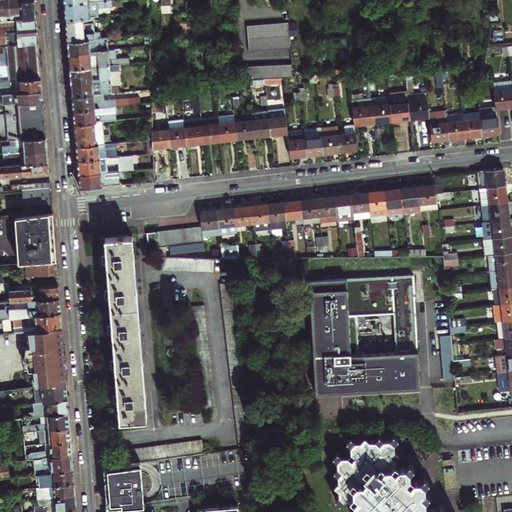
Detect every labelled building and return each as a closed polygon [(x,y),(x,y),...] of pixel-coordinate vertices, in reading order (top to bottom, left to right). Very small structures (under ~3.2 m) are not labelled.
[(0,0),(0,22),(12,21),(10,0),(0,0)] [(25,20),(23,1),(22,0),(10,0),(12,21),(25,20)] [(65,14),(66,19),(95,17),(99,16),(98,9),(112,8),(112,6),(124,5),(123,0),(112,0),(111,0),(64,4),(65,14)] [(218,0),(211,0),(212,9),(219,9),(218,0)] [(25,20),(36,19),(35,10),(35,1),(23,1),(25,20)] [(67,42),(97,40),(97,35),(94,35),(93,20),(96,20),(95,17),(66,19),(66,31),(67,42)] [(0,47),(38,44),(37,33),(36,19),(25,20),(12,21),(0,22),(0,47)] [(291,51),(289,25),(247,27),(249,53),(291,51)] [(68,55),(109,51),(109,50),(108,45),(116,44),(116,38),(97,40),(67,42),(68,49),(68,55)] [(38,44),(0,47),(0,81),(41,79),(40,66),(38,44)] [(69,63),(70,69),(120,66),(130,65),(130,59),(109,60),(109,51),(68,55),(69,63)] [(392,64),(393,71),(401,71),(401,63),(392,64)] [(388,64),(377,65),(377,75),(388,75),(388,64)] [(248,81),(265,80),(282,79),(293,79),(292,65),(239,68),(240,81),(248,81)] [(120,66),(70,69),(70,77),(71,84),(121,81),(120,66)] [(474,73),(458,75),(458,81),(469,79),(470,82),(476,82),(474,73)] [(0,88),(0,94),(42,91),(42,85),(41,79),(0,81),(0,85),(0,88)] [(496,107),(497,109),(508,108),(511,107),(511,79),(511,80),(492,82),(496,107)] [(71,91),(72,96),(104,94),(120,93),(120,86),(122,86),(121,81),(71,84),(71,91)] [(0,104),(5,104),(43,101),(43,96),(42,91),(0,94),(0,104)] [(409,102),(411,119),(420,118),(429,117),(426,93),(408,94),(409,102)] [(73,110),(116,107),(141,105),(140,98),(104,101),(104,94),(72,96),(73,105),(73,110)] [(389,97),(371,99),(374,123),(383,122),(392,121),(390,104),(389,97)] [(371,99),(352,101),(355,126),(367,124),(374,123),(371,99)] [(16,139),(46,137),(45,119),(43,101),(5,104),(8,140),(16,139)] [(401,120),(411,119),(409,102),(390,104),(392,121),(401,120)] [(166,103),(166,109),(168,117),(174,117),(172,103),(166,103)] [(74,118),(74,125),(103,122),(118,120),(116,107),(73,110),(74,118)] [(269,118),(271,135),(276,135),(288,134),(285,107),(268,109),(269,118)] [(480,119),(482,136),(490,135),(500,134),(497,109),(496,107),(479,109),(480,119)] [(233,140),(238,139),(236,122),(235,113),(218,115),(221,141),(233,140)] [(221,141),(218,115),(201,117),(204,143),(209,143),(221,141)] [(185,119),(188,145),(198,144),(204,143),(201,117),(185,119)] [(265,136),(271,135),(269,118),(253,120),(255,137),(265,136)] [(168,124),(169,130),(171,147),(176,146),(188,145),(185,119),(168,121),(168,124)] [(480,119),(464,121),(466,138),(474,137),(482,136),(480,119)] [(236,122),(238,139),(244,139),(255,137),(253,120),(236,122)] [(464,121),(447,123),(449,140),(458,139),(466,138),(464,121)] [(103,122),(74,125),(75,137),(76,147),(113,144),(112,140),(105,141),(103,122)] [(441,141),(449,140),(447,123),(430,124),(432,142),(441,141)] [(333,153),(341,152),(339,135),(338,125),(321,127),(324,154),(333,153)] [(303,132),(304,139),(306,156),(316,155),(324,154),(321,127),(303,129),(303,132)] [(154,140),(154,149),(167,148),(171,147),(169,130),(161,131),(154,131),(154,134),(154,140)] [(304,139),(303,132),(288,134),(289,141),(304,139)] [(356,133),(339,135),(341,152),(350,151),(358,150),(356,133)] [(3,146),(4,153),(47,150),(47,144),(46,137),(16,139),(17,145),(3,146)] [(306,156),(304,139),(289,141),(290,151),(291,158),(298,157),(306,156)] [(113,144),(76,147),(77,155),(77,161),(122,157),(121,153),(119,153),(118,143),(113,144)] [(22,164),(32,163),(48,162),(48,157),(47,150),(4,153),(5,166),(13,165),(22,164)] [(122,157),(77,161),(78,168),(79,174),(105,172),(107,172),(106,164),(120,162),(120,159),(122,159),(122,157)] [(32,163),(33,175),(49,174),(49,168),(48,162),(32,163)] [(32,163),(22,164),(23,176),(33,175),(32,163)] [(23,176),(22,164),(13,165),(14,176),(23,176)] [(2,166),(3,177),(14,176),(13,165),(5,166),(2,166)] [(150,168),(146,169),(147,183),(155,183),(155,182),(155,168),(150,168)] [(504,168),(487,170),(489,188),(506,186),(505,178),(504,168)] [(79,182),(80,189),(118,186),(118,181),(114,181),(113,179),(105,180),(105,172),(79,174),(79,182)] [(438,208),(437,200),(436,194),(435,185),(428,186),(419,187),(421,210),(438,208)] [(489,188),(481,189),(483,205),(508,202),(507,194),(506,186),(489,188)] [(402,189),(404,212),(421,210),(419,187),(410,188),(402,189)] [(51,188),(35,189),(28,189),(30,205),(52,203),(51,196),(51,188)] [(385,191),(387,208),(388,214),(404,212),(402,189),(394,190),(385,191)] [(371,209),(387,208),(385,191),(377,192),(369,193),(371,209)] [(351,195),(354,219),(372,217),(371,209),(369,193),(360,194),(351,195)] [(338,220),(354,219),(351,195),(344,196),(335,197),(338,220)] [(326,198),(318,199),(320,215),(321,222),(338,220),(335,197),(326,198)] [(302,201),(305,224),(312,223),(312,216),(320,215),(318,199),(309,200),(302,201)] [(293,201),(285,202),(287,219),(295,218),(296,225),(305,224),(302,201),(293,201)] [(287,219),(285,202),(276,203),(268,204),(270,221),(287,219)] [(509,210),(508,202),(483,205),(485,222),(510,219),(509,210)] [(52,203),(30,205),(31,214),(53,212),(52,208),(52,203)] [(260,205),(251,206),(253,223),(254,231),(271,229),(270,221),(268,204),(260,205)] [(234,208),(236,225),(253,223),(251,206),(243,207),(234,208)] [(226,209),(218,210),(221,233),(237,231),(236,225),(234,208),(226,209)] [(221,233),(218,210),(209,211),(201,212),(202,227),(203,236),(221,234),(221,233)] [(19,263),(57,260),(55,241),(53,212),(31,214),(15,216),(19,263)] [(484,222),(486,239),(495,237),(511,236),(511,229),(510,219),(485,222),(484,222)] [(172,230),(165,231),(158,232),(159,242),(160,248),(167,247),(168,247),(174,246),(181,245),(183,245),(189,244),(197,243),(204,243),(203,236),(202,227),(195,228),(187,228),(180,229),(172,230)] [(159,242),(158,232),(148,233),(149,243),(159,242)] [(106,264),(107,278),(131,276),(130,262),(133,262),(133,253),(130,254),(128,236),(122,237),(122,235),(118,235),(118,237),(104,238),(105,255),(101,256),(101,261),(102,265),(106,264)] [(495,237),(486,239),(487,255),(489,255),(497,254),(511,252),(511,237),(511,236),(495,237)] [(296,240),(290,241),(292,258),(298,258),(296,240)] [(222,246),(223,249),(224,258),(224,259),(232,259),(241,259),(239,244),(222,246)] [(263,253),(261,244),(256,245),(257,259),(275,258),(274,252),(263,253)] [(442,251),(443,255),(443,260),(459,258),(459,252),(450,253),(450,250),(442,251)] [(511,252),(497,254),(489,255),(491,271),(499,271),(511,269),(511,252)] [(160,257),(160,272),(212,273),(213,259),(160,257)] [(443,260),(444,269),(452,268),(451,265),(460,264),(459,258),(443,260)] [(29,275),(57,273),(57,266),(57,260),(19,263),(20,267),(28,267),(29,275)] [(511,269),(499,271),(491,271),(493,288),(494,288),(501,287),(511,285),(511,269)] [(414,274),(310,281),(315,365),(316,395),(420,390),(414,274)] [(132,289),(131,276),(107,278),(108,291),(104,291),(104,296),(104,300),(109,300),(110,313),(134,311),(133,298),(136,297),(135,289),(132,289)] [(245,365),(235,278),(219,279),(238,448),(254,446),(245,365)] [(34,287),(36,300),(59,298),(59,292),(58,285),(34,287)] [(511,285),(501,287),(494,288),(495,305),(503,304),(511,302),(511,285)] [(18,301),(25,301),(36,300),(34,287),(31,287),(31,289),(17,290),(18,301)] [(10,297),(0,297),(0,302),(18,301),(17,290),(10,290),(10,297)] [(10,318),(60,312),(60,305),(59,298),(36,300),(25,301),(26,308),(2,310),(3,319),(4,319),(10,318)] [(511,302),(503,304),(495,305),(497,321),(504,321),(511,319),(511,302)] [(205,303),(190,305),(202,412),(218,411),(205,303)] [(135,324),(134,311),(110,313),(111,326),(107,326),(107,331),(107,336),(112,335),(113,348),(137,346),(136,333),(139,333),(138,324),(135,324)] [(12,333),(26,331),(62,327),(61,320),(60,312),(10,318),(4,319),(4,322),(11,321),(12,333)] [(511,319),(504,321),(497,321),(499,338),(511,336),(511,319)] [(36,385),(66,381),(65,374),(63,348),(62,327),(26,331),(27,339),(30,338),(31,347),(22,348),(25,371),(34,370),(36,385)] [(454,359),(453,353),(451,333),(440,334),(445,378),(456,377),(455,366),(454,359)] [(507,346),(508,354),(511,353),(511,336),(499,338),(496,339),(497,347),(507,346)] [(138,359),(137,346),(113,348),(114,361),(110,361),(110,365),(111,370),(115,370),(116,383),(140,381),(139,368),(142,368),(141,359),(138,359)] [(511,353),(508,354),(499,355),(501,372),(511,371),(511,353)] [(511,371),(501,372),(503,391),(511,390),(511,371)] [(67,392),(66,381),(36,385),(32,385),(35,403),(67,399),(67,392)] [(141,394),(140,381),(116,383),(117,396),(112,396),(113,401),(113,406),(118,405),(119,422),(143,420),(142,403),(145,403),(144,394),(141,394)] [(29,418),(41,416),(68,412),(68,406),(67,399),(35,403),(33,404),(34,412),(29,413),(29,418)] [(24,433),(44,430),(70,427),(69,420),(68,412),(41,416),(41,423),(23,425),(24,433)] [(37,445),(52,443),(71,440),(70,433),(70,427),(44,430),(45,437),(36,438),(37,445)] [(355,437),(351,442),(351,448),(355,452),(352,456),(348,452),(342,452),(338,457),(338,462),(334,467),(338,471),(338,477),(343,481),(339,486),(339,491),(343,495),(350,495),(353,491),(357,495),(354,498),(353,505),(358,509),(364,509),(368,505),(372,508),(368,511),(439,511),(440,510),(435,505),(429,506),(425,510),(423,508),(421,507),(425,503),(425,497),(420,492),(424,488),(424,482),(420,477),(413,478),(410,482),(408,480),(405,478),(409,474),(409,469),(404,464),(398,464),(395,468),(391,464),(394,461),(395,454),(391,450),(395,446),(394,440),(390,436),(384,436),(380,441),(376,437),(370,437),(365,432),(361,437),(355,437)] [(380,432),(376,437),(380,441),(384,436),(380,432)] [(390,436),(394,440),(398,436),(394,432),(390,436)] [(351,442),(355,437),(351,433),(347,438),(351,442)] [(127,448),(129,462),(140,461),(149,459),(199,452),(196,439),(127,448)] [(40,453),(41,458),(72,454),(71,448),(71,440),(52,443),(53,451),(40,453)] [(333,453),(338,457),(342,452),(338,448),(333,453)] [(46,473),(73,469),(72,462),(72,454),(41,458),(37,459),(37,466),(43,465),(44,474),(46,473)] [(408,460),(404,464),(409,469),(413,464),(408,460)] [(104,485),(106,508),(144,505),(140,461),(129,462),(103,466),(104,485)] [(74,476),(73,469),(46,473),(46,479),(34,481),(35,487),(40,487),(40,484),(42,483),(43,486),(47,486),(74,482),(74,476)] [(420,477),(424,482),(428,478),(423,473),(420,477)] [(339,486),(343,481),(338,477),(334,481),(339,486)] [(74,482),(47,486),(48,493),(37,494),(38,500),(47,499),(75,496),(75,490),(74,482)] [(429,493),(424,488),(420,492),(425,497),(429,493)] [(343,495),(339,491),(335,495),(340,499),(343,495)] [(75,496),(47,499),(48,505),(34,507),(34,511),(35,511),(47,511),(76,508),(76,502),(75,496)] [(260,496),(247,497),(248,511),(255,511),(261,511),(260,496)] [(439,502),(435,505),(440,510),(444,506),(439,502)]
